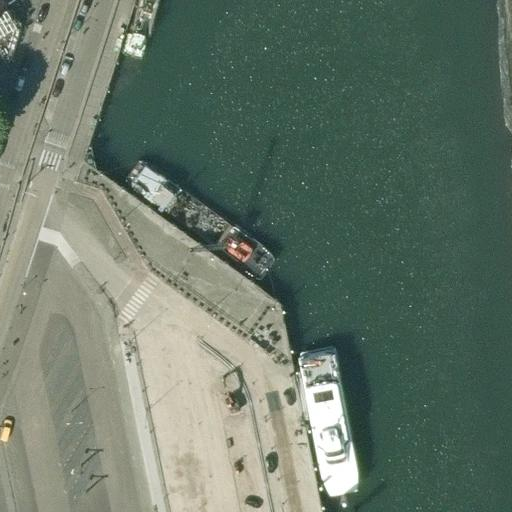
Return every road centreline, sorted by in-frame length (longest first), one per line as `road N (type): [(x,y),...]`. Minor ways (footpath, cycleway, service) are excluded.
road 1 (tertiary): [(0,315),(101,0)]
road 2 (residential): [(59,0),(0,187)]
